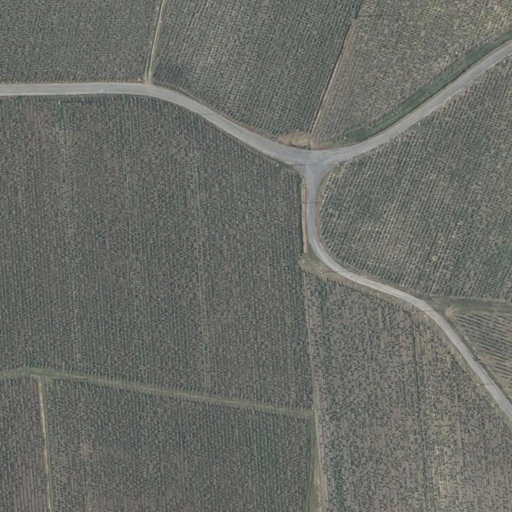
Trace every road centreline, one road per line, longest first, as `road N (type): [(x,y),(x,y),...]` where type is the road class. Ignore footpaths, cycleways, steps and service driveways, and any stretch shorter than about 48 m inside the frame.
road 1 (track): [(0,376),(54,372),(312,416),(306,511)]
road 2 (unclassified): [(313,158),(311,232),(324,259),(442,324),(511,418)]
road 3 (unclassified): [(313,158),(279,153),(151,91),(0,91)]
road 4 (unclassified): [(511,49),(377,143),(313,158)]
